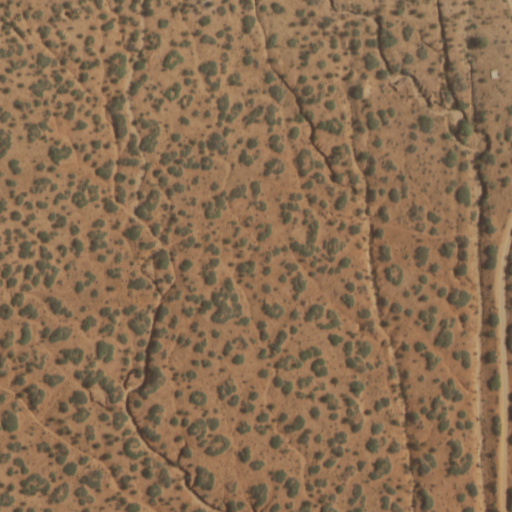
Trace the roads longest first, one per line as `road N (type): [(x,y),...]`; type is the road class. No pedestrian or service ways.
road 1 (residential): [(462,0),(481,511)]
road 2 (residential): [(0,386),(153,511)]
